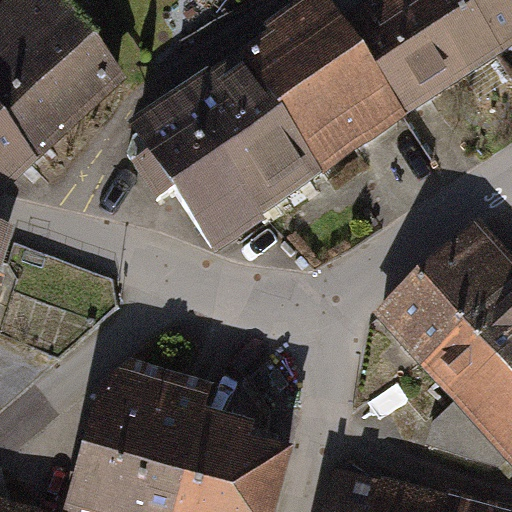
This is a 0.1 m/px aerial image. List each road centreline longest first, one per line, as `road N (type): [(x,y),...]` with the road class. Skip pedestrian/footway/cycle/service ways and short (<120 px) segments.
road 1 (residential): [(177,271),(0,435)]
road 2 (residential): [(511,178),(417,240),(329,319)]
road 3 (residential): [(301,511),(322,434),(329,319)]
road 4 (residential): [(177,271),(0,214)]
road 5 (residential): [(329,319),(177,271)]
